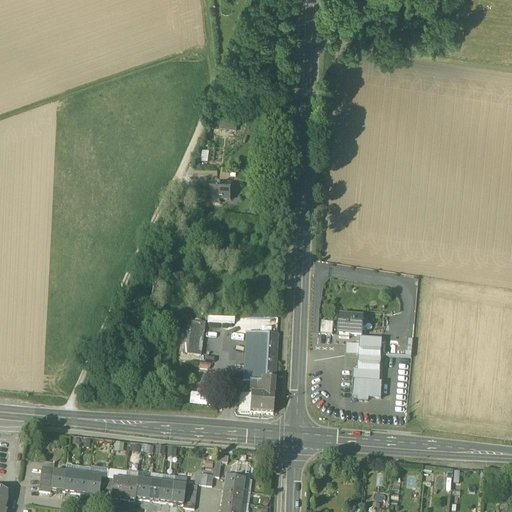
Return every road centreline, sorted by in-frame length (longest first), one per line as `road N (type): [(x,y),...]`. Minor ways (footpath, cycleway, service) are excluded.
road 1 (track): [(67,417),(258,0)]
road 2 (secondary): [(295,436),(313,0)]
road 3 (secondary): [(295,436),(0,413)]
road 4 (track): [(209,45),(0,118)]
road 5 (secondary): [(511,454),(295,436)]
